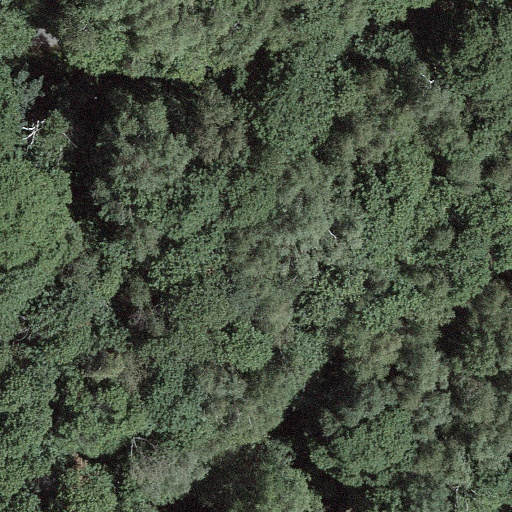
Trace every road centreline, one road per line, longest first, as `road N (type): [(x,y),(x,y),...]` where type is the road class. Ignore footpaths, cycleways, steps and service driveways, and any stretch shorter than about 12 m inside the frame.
road 1 (track): [(97,511),(274,365),(511,213)]
road 2 (track): [(360,0),(200,28),(0,28)]
